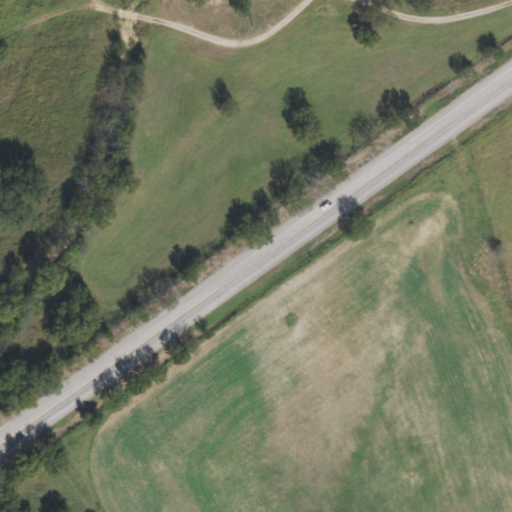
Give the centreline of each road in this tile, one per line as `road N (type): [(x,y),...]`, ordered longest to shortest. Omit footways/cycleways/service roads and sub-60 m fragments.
road 1 (primary): [(0,442),(511,74)]
road 2 (residential): [(126,0),(126,16),(197,62),(253,68),(319,1)]
